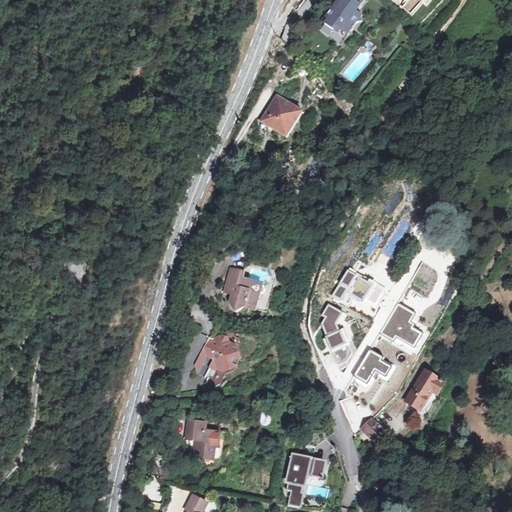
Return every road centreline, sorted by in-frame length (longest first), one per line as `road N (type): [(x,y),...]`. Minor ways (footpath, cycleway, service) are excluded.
road 1 (secondary): [(275,0),(174,255),(110,511)]
road 2 (track): [(463,0),(381,118),(349,211),(314,270),(303,325),(318,366)]
road 3 (residential): [(0,380),(3,355),(55,259),(78,266),(35,347),(29,416),(0,484)]
road 4 (unknown): [(466,308),(396,416),(385,444),(389,481)]
road 5 (residential): [(365,511),(355,455),(318,366)]
